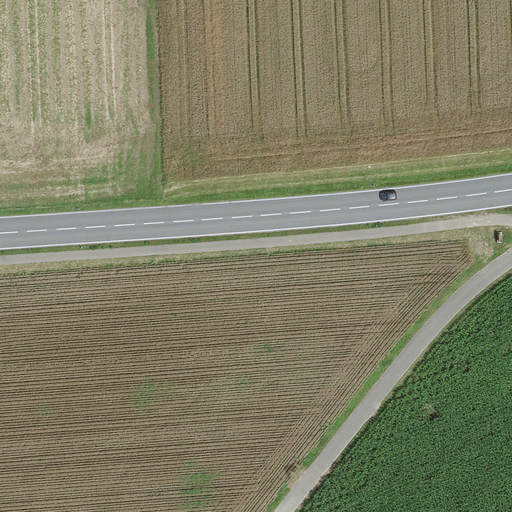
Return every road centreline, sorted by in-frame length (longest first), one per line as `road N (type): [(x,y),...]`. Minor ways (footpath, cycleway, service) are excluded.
road 1 (primary): [(511,196),(0,239)]
road 2 (unclassified): [(511,263),(429,332),(285,511)]
